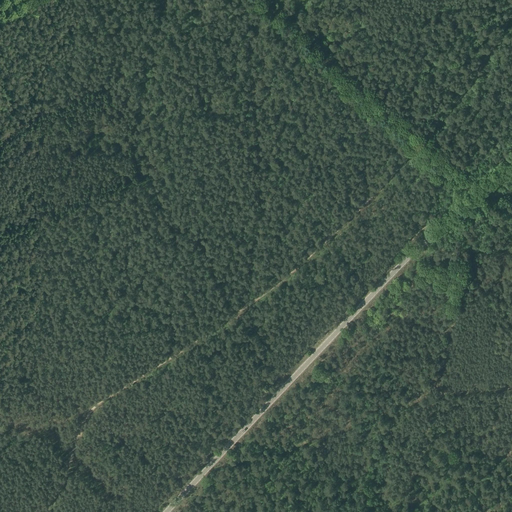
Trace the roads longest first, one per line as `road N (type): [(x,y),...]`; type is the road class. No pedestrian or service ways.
road 1 (track): [(38,511),(56,494),(91,410),(223,324),(322,244),(441,118),(511,10)]
road 2 (unknown): [(149,511),(511,138)]
road 3 (tertiary): [(166,511),(412,253),(511,167)]
